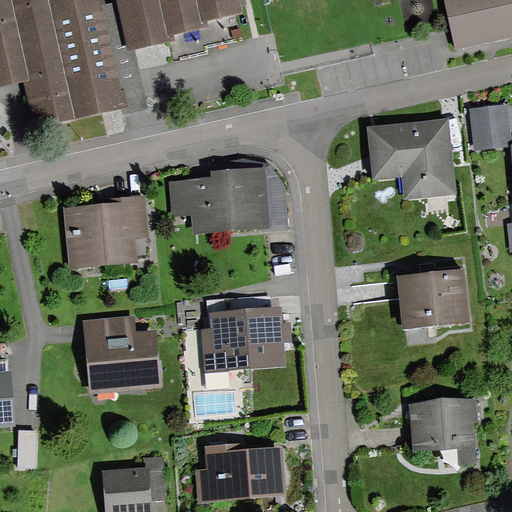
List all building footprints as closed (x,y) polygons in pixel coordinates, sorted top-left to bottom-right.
[(0,0),(0,82),(24,77),(35,125),(115,107),(117,113),(148,106),(135,47),(174,38),(172,31),(208,23),(206,16),(242,8),(241,4),(246,3),(245,0),(112,0),(105,2),(104,0),(0,0)] [(511,0),(444,0),(455,48),(511,35),(511,0)] [(511,140),(511,132),(508,102),(468,107),(473,148),(510,144),(510,141),(511,140)] [(448,114),(366,122),(371,179),(400,176),(402,197),(456,191),(448,114)] [(285,187),(265,160),(242,156),(208,163),(211,175),(168,178),(171,214),(190,213),(191,232),(263,226),(263,229),(288,227),(285,187)] [(150,236),(146,192),(110,195),(111,200),(61,205),(68,267),(138,260),(136,237),(150,236)] [(463,264),(397,272),(403,326),(469,318),(463,264)] [(290,319),(282,319),(280,301),(210,308),(211,324),(199,325),(203,370),(286,361),(284,338),(291,337),(290,319)] [(136,327),(134,312),(82,317),(89,392),(163,385),(157,325),(136,327)] [(8,370),(0,370),(0,420),(12,419),(8,370)] [(476,396),(408,401),(411,448),(457,445),(458,464),(476,463),(473,421),(478,420),(476,396)] [(287,492),(282,443),(247,446),(247,438),(204,442),(206,466),(194,468),(197,500),(287,492)] [(164,455),(143,456),(143,464),(102,467),(105,511),(151,511),(150,498),(167,496),(164,455)]
